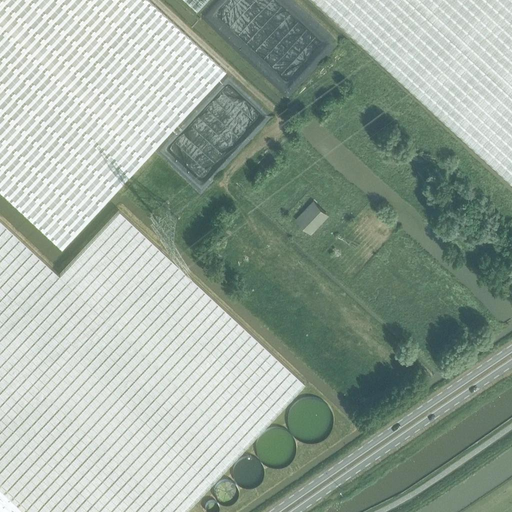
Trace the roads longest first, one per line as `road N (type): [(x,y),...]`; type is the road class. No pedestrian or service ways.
road 1 (primary): [(511,349),(276,511)]
road 2 (primary): [(296,511),(511,364)]
road 3 (unclassified): [(281,115),(156,0)]
